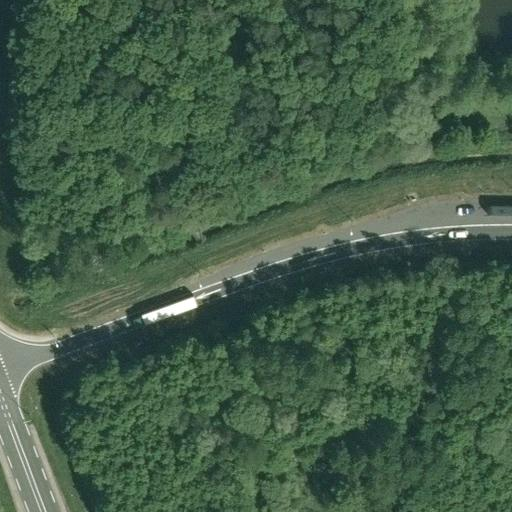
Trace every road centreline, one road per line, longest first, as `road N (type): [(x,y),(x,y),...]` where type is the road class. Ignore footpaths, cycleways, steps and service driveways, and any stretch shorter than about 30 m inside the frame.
road 1 (motorway): [(511,233),(375,243),(0,369)]
road 2 (primary): [(41,511),(0,397)]
